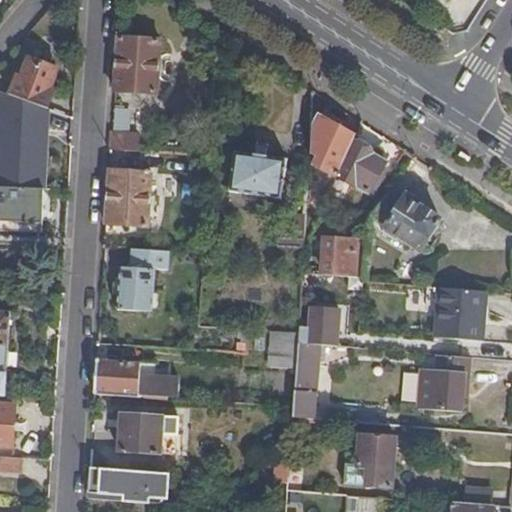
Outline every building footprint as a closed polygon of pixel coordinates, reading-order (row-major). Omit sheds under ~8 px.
[(161,41),(119,38),(115,91),(157,93),(161,41)] [(10,93),(49,107),(54,91),(51,90),(55,76),(55,70),(31,61),(25,66),(21,79),(15,77),(10,93)] [(48,109),(49,107),(10,93),(9,95),(48,109)] [(130,131),(132,109),(114,108),(113,130),(130,131)] [(319,118),(311,129),(310,153),(318,156),(314,166),(337,178),(353,142),(355,139),(319,118)] [(112,150),(139,151),(139,135),(113,133),(112,150)] [(359,142),(353,142),(337,178),(369,193),(386,162),(371,154),(369,148),(364,143),(359,142)] [(287,161),(236,153),(231,192),(282,200),(287,161)] [(0,187),(40,190),(44,190),(46,164),(13,161),(8,157),(0,156),(0,187)] [(153,174),(110,171),(107,225),(149,228),(153,174)] [(300,245),(304,245),(308,182),(290,181),(288,216),(301,217),(300,245)] [(43,192),(44,190),(40,190),(0,187),(0,224),(41,228),(42,205),(43,192)] [(405,197),(393,189),(373,215),(387,224),(382,231),(397,240),(400,235),(422,249),(441,218),(425,208),(426,206),(407,194),(405,197)] [(387,224),(373,215),(368,223),(382,231),(387,224)] [(354,278),(357,241),(342,241),(339,235),(331,235),(328,239),(326,239),(322,276),(354,278)] [(170,271),(171,252),(133,250),(132,269),(122,268),(119,310),(153,313),(157,270),(170,271)] [(299,335),(302,283),(289,283),(286,334),(288,334),(299,335)] [(484,341),(487,292),(438,288),(434,338),(484,341)] [(0,397),(2,398),(5,398),(12,312),(0,310),(0,397)] [(307,346),(320,347),(335,348),(339,312),(321,311),(320,323),(309,322),(307,346)] [(271,333),(268,368),(296,370),(298,345),(299,335),(288,334),(286,334),(271,333)] [(249,355),(249,341),(240,341),(239,354),(249,355)] [(307,346),(298,345),(296,370),(293,408),(293,419),(332,422),(378,425),(379,414),(316,409),(320,347),(307,346)] [(470,394),(472,358),(438,356),(436,370),(423,370),(419,408),(463,411),(465,394),(470,394)] [(142,364),(98,361),(96,394),(140,397),(142,364)] [(0,405),(0,446),(12,448),(16,407),(2,406),(0,405)] [(163,434),(179,435),(180,417),(123,412),(120,451),(161,454),(163,434)] [(331,432),(332,422),(293,419),(289,464),(288,483),(287,491),(303,492),(308,430),(331,432)] [(177,455),(179,435),(163,434),(161,454),(177,455)] [(369,468),(367,486),(393,488),(397,439),(362,437),(360,455),(350,454),(349,466),(369,468)] [(0,471),(23,474),(24,459),(0,457),(0,471)] [(288,483),(289,464),(277,464),(276,482),(288,483)] [(346,485),(367,486),(369,468),(349,466),(347,466),(346,485)] [(170,474),(91,468),(89,500),(150,504),(150,498),(168,499),(170,474)] [(462,504),(491,506),(492,491),(463,489),(462,504)] [(492,511),(493,506),(491,506),(462,504),(455,503),(454,511),(492,511)]
